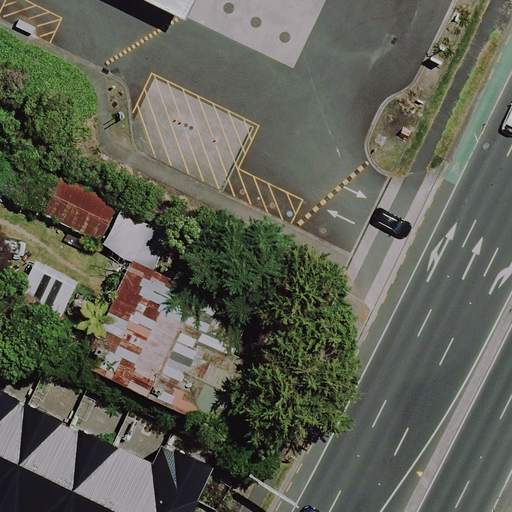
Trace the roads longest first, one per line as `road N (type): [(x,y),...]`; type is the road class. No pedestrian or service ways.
road 1 (secondary): [(333,511),(511,178)]
road 2 (secondary): [(511,400),(456,511)]
